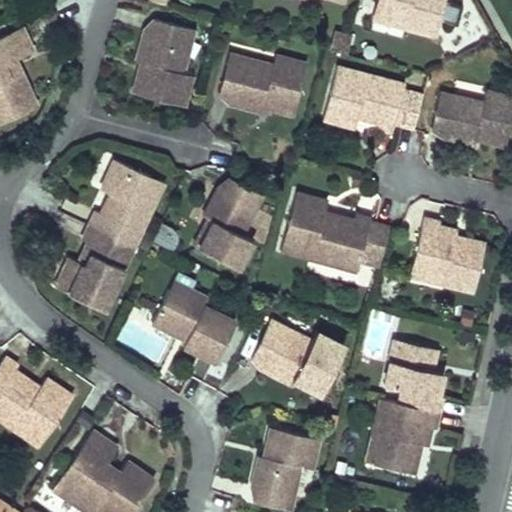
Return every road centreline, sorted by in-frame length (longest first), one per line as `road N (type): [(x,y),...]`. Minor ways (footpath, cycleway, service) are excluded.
road 1 (residential): [(0,260),(41,330),(189,433),(192,468),(180,511)]
road 2 (residential): [(511,387),(482,511)]
road 3 (residential): [(77,106),(194,139)]
